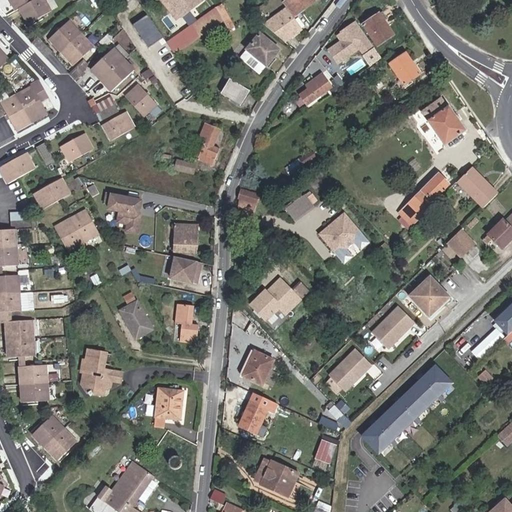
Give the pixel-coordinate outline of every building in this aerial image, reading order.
[(9,0),(16,11),(16,12),(20,9),(34,0),(9,0)] [(34,0),(20,9),(28,24),(52,11),(45,0),(34,0)] [(293,17),(317,0),(286,0),(283,3),(287,8),(264,25),(285,42),(302,29),(293,17)] [(443,0),(442,0),(437,3),(441,11),(447,7),(443,0)] [(223,21),(228,30),(235,25),(222,4),(215,8),(216,10),(223,21)] [(215,8),(194,22),(202,35),(223,21),(216,10),(215,8)] [(380,14),(363,25),(378,47),(395,35),(380,14)] [(49,40),(62,54),(82,35),(68,21),(49,40)] [(202,35),(194,22),(168,40),(176,53),(202,35)] [(372,46),(356,22),(341,32),(345,38),(328,50),(337,64),(359,49),(362,53),(372,46)] [(279,51),(259,34),(246,50),(267,66),(279,51)] [(82,35),(62,54),(74,66),(93,47),(82,35)] [(38,37),(32,43),(46,59),(53,52),(38,37)] [(101,81),(124,60),(114,49),(91,70),(101,81)] [(406,53),(390,64),(405,86),(421,75),(406,53)] [(0,68),(9,60),(3,54),(0,57),(0,68)] [(69,75),(72,77),(75,81),(90,66),(84,60),(69,75)] [(134,70),(124,60),(101,81),(111,92),(134,70)] [(212,78),(207,70),(197,76),(203,84),(212,78)] [(323,76),(307,87),(310,90),(301,97),(307,105),(332,88),(323,76)] [(47,113),(42,103),(38,95),(45,92),(39,80),(31,85),(33,88),(18,97),(32,122),(47,113)] [(229,80),(221,93),(241,105),(249,92),(229,80)] [(126,95),(146,116),(158,106),(137,85),(126,95)] [(38,95),(42,103),(49,99),(45,92),(38,95)] [(323,101),(331,95),(329,93),(321,99),(323,101)] [(16,130),(32,122),(18,97),(3,105),(16,130)] [(95,106),(102,121),(118,112),(110,97),(97,104),(94,99),(89,101),(93,107),(95,106)] [(442,97),(421,111),(445,146),(447,144),(449,148),(450,148),(454,145),(455,145),(459,143),(459,142),(464,138),(464,137),(462,134),(466,131),(442,97)] [(112,140),(135,127),(126,112),(104,124),(112,140)] [(212,167),(219,150),(213,147),(219,130),(204,124),(197,141),(198,141),(193,155),(198,158),(197,161),(212,167)] [(71,162),(94,150),(86,134),(62,147),(71,162)] [(55,162),(45,144),(37,147),(47,167),(55,162)] [(291,177),(316,159),(311,151),(285,169),(291,177)] [(8,164),(18,181),(36,170),(27,153),(8,164)] [(195,164),(186,162),(176,160),(175,169),(192,173),(195,164)] [(0,168),(9,185),(18,181),(8,164),(0,167),(0,168)] [(472,167),(457,182),(483,209),(498,194),(472,167)] [(449,185),(439,174),(399,213),(412,226),(435,203),(433,201),(449,185)] [(70,194),(63,180),(62,179),(53,184),(54,186),(61,199),(70,194)] [(35,194),(37,198),(43,209),(61,199),(54,186),(53,184),(35,194)] [(238,200),(255,206),(259,195),(242,190),(238,200)] [(141,202),(106,195),(105,203),(109,204),(108,209),(120,212),(128,213),(126,224),(127,225),(126,232),(137,234),(140,215),(139,215),(141,202)] [(293,217),(309,205),(302,195),(286,207),(293,217)] [(237,207),(249,210),(255,206),(238,200),(237,205),(237,207)] [(345,210),(318,233),(344,264),(371,241),(345,210)] [(88,211),(73,220),(85,243),(101,234),(88,211)] [(11,213),(12,230),(16,230),(32,228),(31,212),(11,213)] [(126,224),(128,213),(120,212),(117,223),(126,224)] [(503,218),(489,233),(490,234),(503,247),(511,237),(511,214),(506,221),(503,218)] [(85,243),(73,220),(56,229),(69,252),(85,243)] [(196,225),(174,224),(172,253),(181,253),(181,256),(193,256),(193,254),(197,254),(198,230),(195,230),(196,225)] [(0,230),(0,248),(18,247),(16,230),(12,230),(0,230)] [(474,245),(460,232),(446,246),(460,259),(474,245)] [(0,266),(3,266),(19,265),(18,247),(0,248),(0,266)] [(194,275),(197,263),(171,257),(166,277),(197,284),(199,276),(194,275)] [(0,293),(21,292),(20,275),(3,276),(0,275),(0,293)] [(430,277),(410,297),(430,318),(451,298),(430,277)] [(266,291),(251,305),(267,322),(280,309),(287,315),(302,301),(282,279),(272,288),(272,293),(270,294),(266,291)] [(0,293),(0,312),(6,312),(22,311),(21,292),(0,293)] [(121,311),(137,340),(154,330),(138,302),(136,303),(133,297),(127,300),(130,306),(121,311)] [(195,307),(178,305),(175,323),(182,324),(180,342),(197,344),(199,325),(193,324),(195,307)] [(398,307),(372,333),(388,349),(415,323),(398,307)] [(511,332),(511,309),(500,322),(511,334),(511,332)] [(9,341),(35,339),(34,320),(7,323),(9,341)] [(20,357),(26,356),(37,356),(35,339),(9,341),(10,358),(20,357)] [(355,349),(329,375),(345,392),(371,365),(355,349)] [(107,352),(89,350),(87,360),(84,360),(82,371),(86,372),(84,384),(90,398),(94,396),(103,398),(104,396),(105,389),(110,387),(111,380),(121,382),(122,372),(104,369),(107,352)] [(275,360),(255,351),(243,377),(263,386),(275,360)] [(21,368),(23,384),(49,382),(47,365),(27,367),(21,368)] [(49,368),(49,381),(58,381),(58,368),(49,368)] [(415,417),(437,396),(442,402),(445,399),(440,393),(450,383),(436,368),(364,436),(379,451),(390,441),(395,446),(398,444),(393,438),(412,419),(417,425),(420,422),(415,417)] [(494,380),(486,371),(479,378),(487,387),(494,380)] [(49,382),(23,384),(24,403),(50,400),(49,382)] [(185,392),(159,390),(156,418),(182,421),(185,392)] [(257,435),(262,424),(269,409),(250,401),(239,426),(257,435)] [(334,405),(331,402),(326,406),(330,410),(334,405)] [(344,415),(334,405),(330,410),(328,411),(338,421),(340,419),(344,415)] [(77,442),(52,417),(34,435),(59,461),(77,442)] [(266,426),(262,424),(257,435),(261,436),(266,426)] [(511,427),(510,426),(494,441),(501,449),(511,439),(511,427)] [(329,466),(332,459),(338,446),(326,441),(317,461),(329,466)] [(172,458),(171,459),(170,461),(170,463),(170,465),(171,467),(172,468),(176,469),(178,469),(180,467),(181,466),(181,464),(182,462),(180,459),(178,458),(176,457),(174,457),(172,458)] [(261,485),(272,461),(264,457),(254,481),(261,485)] [(335,460),(332,459),(329,466),(317,461),(315,466),(330,472),(335,460)] [(299,474),(272,461),(261,485),(289,498),(299,474)] [(154,478),(142,469),(133,463),(114,490),(108,485),(99,498),(98,497),(94,503),(105,511),(107,509),(110,511),(138,511),(133,507),(154,478)] [(214,490),(211,497),(210,499),(219,504),(216,510),(221,511),(242,511),(243,510),(223,501),(226,495),(214,490)] [(316,509),(322,511),(332,511),(333,507),(320,501),(316,509)] [(501,501),(489,511),(511,511),(511,502),(507,507),(501,501)]
